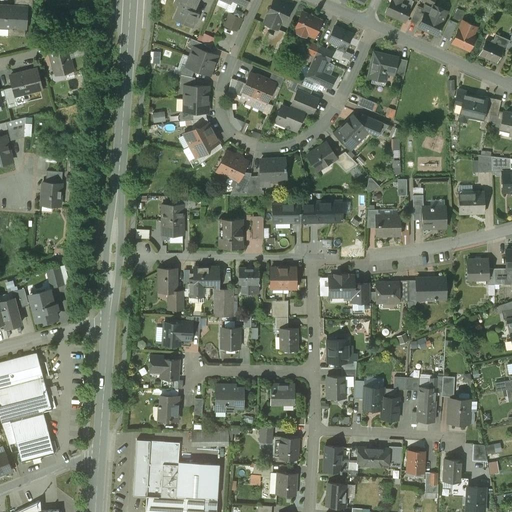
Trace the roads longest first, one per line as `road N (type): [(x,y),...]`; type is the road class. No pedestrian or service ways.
road 1 (residential): [(374,25),(324,128),(287,146),(260,145),(235,132),(223,105),(227,74),(259,0)]
road 2 (secondary): [(129,0),(108,324)]
road 3 (residential): [(312,257),(135,258)]
road 4 (residential): [(374,25),(511,85)]
road 5 (residential): [(511,229),(370,257)]
road 6 (residential): [(314,431),(452,438)]
road 7 (secondary): [(108,324),(98,453)]
road 8 (residential): [(314,372),(191,369)]
